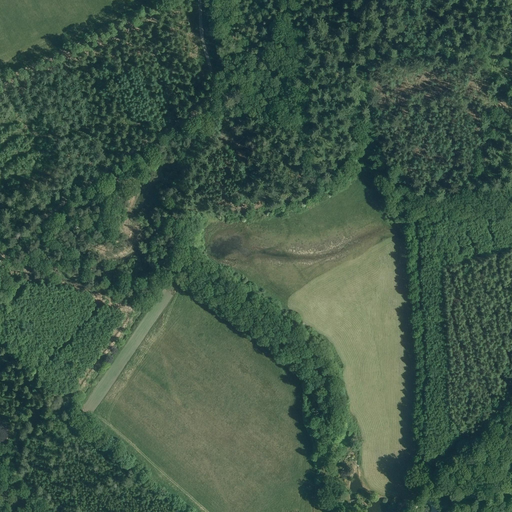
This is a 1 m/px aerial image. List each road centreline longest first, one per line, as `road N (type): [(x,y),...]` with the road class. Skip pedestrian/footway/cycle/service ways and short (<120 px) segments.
road 1 (track): [(214,98),(258,80),(312,74),(346,90),(372,127),(408,214),(419,501)]
road 2 (track): [(199,0),(211,104),(111,165),(1,251)]
road 3 (track): [(511,55),(374,54),(366,65),(370,124)]
road 4 (track): [(0,73),(148,0)]
